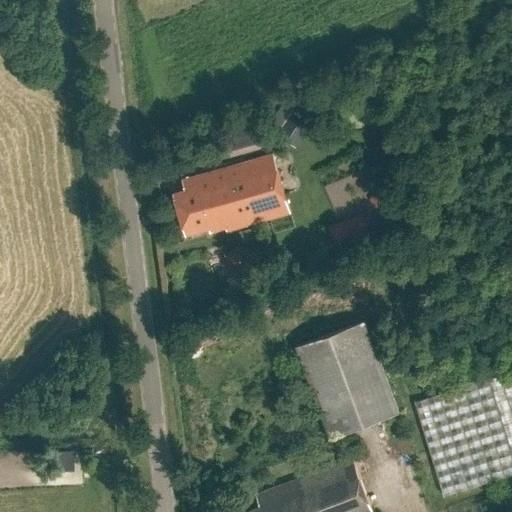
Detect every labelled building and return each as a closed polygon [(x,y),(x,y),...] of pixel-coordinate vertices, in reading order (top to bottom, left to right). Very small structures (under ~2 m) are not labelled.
[(297,110),(279,135),(298,148),(316,122),(297,110)] [(228,231),(275,218),(291,213),(274,154),(254,160),(253,159),(252,159),(252,160),(225,168),(225,167),(224,167),(224,169),(197,177),(196,175),(195,176),(195,177),(184,180),(183,179),(182,179),(186,190),(174,193),(186,235),(210,229),(212,233),(227,229),(228,231)] [(369,229),(362,213),(329,227),(335,243),(369,229)] [(335,433),(404,407),(369,315),(300,341),(335,433)] [(511,370),(415,400),(445,494),(511,473),(511,370)] [(373,511),(354,458),(256,495),(261,506),(249,510),(250,511),(373,511)]
